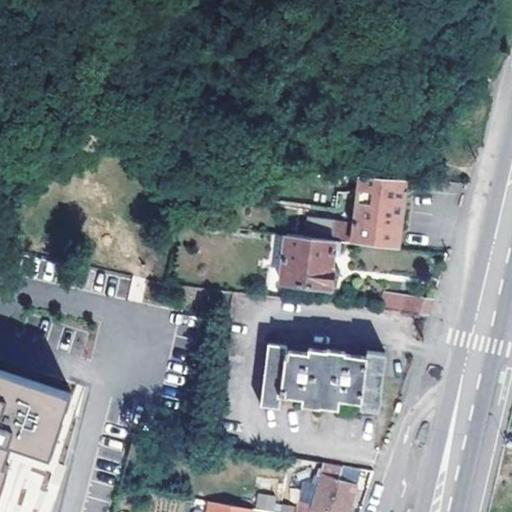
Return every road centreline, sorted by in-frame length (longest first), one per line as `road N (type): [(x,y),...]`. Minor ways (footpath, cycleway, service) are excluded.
road 1 (secondary): [(511,195),(470,393)]
road 2 (residential): [(470,393),(437,396),(418,411),(387,511)]
road 3 (residential): [(67,511),(104,376)]
road 4 (secondary): [(470,393),(438,511)]
